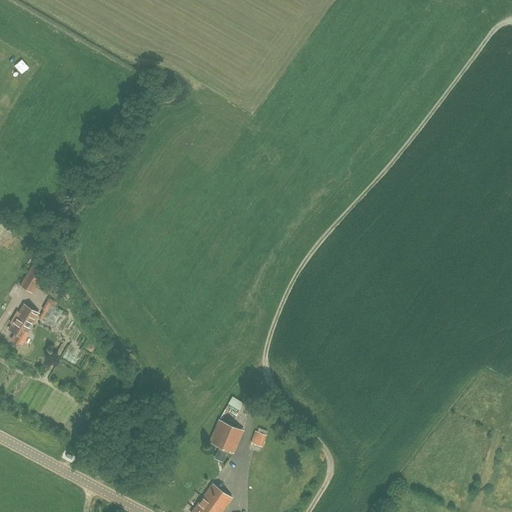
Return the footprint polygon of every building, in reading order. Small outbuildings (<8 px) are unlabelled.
[(34,265),(21,286),(32,292),(44,272),(34,265)] [(55,325),(61,309),(56,307),(58,301),(48,298),(41,321),(55,325)] [(24,305),(22,309),(9,330),(16,334),(15,335),(15,337),(18,339),(20,339),(21,337),(23,338),(38,313),(24,305)] [(232,396),(228,403),(241,409),(244,401),(232,396)] [(226,404),(221,419),(234,423),(239,409),(226,404)] [(234,453),(244,430),(219,420),(209,442),(234,453)] [(262,447),(267,435),(255,431),(251,443),(262,447)] [(218,449),(215,456),(224,460),(227,453),(218,449)] [(221,511),(232,498),(212,484),(191,511),(221,511)]
